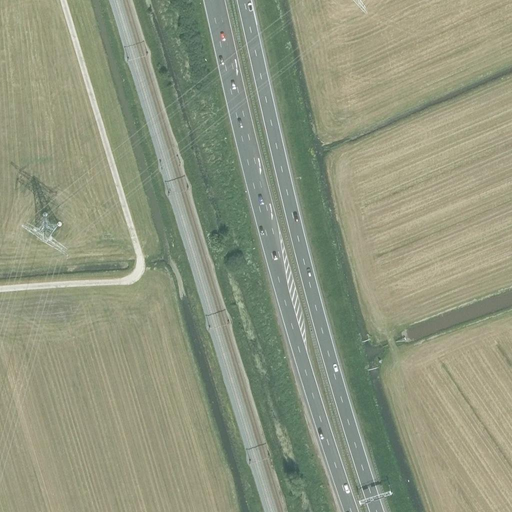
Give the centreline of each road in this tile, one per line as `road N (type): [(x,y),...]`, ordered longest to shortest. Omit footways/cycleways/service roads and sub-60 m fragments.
road 1 (trunk): [(214,0),(286,305),(351,511)]
road 2 (trunk): [(376,511),(313,300),(243,0)]
road 3 (track): [(63,0),(140,265),(126,281),(0,289)]
